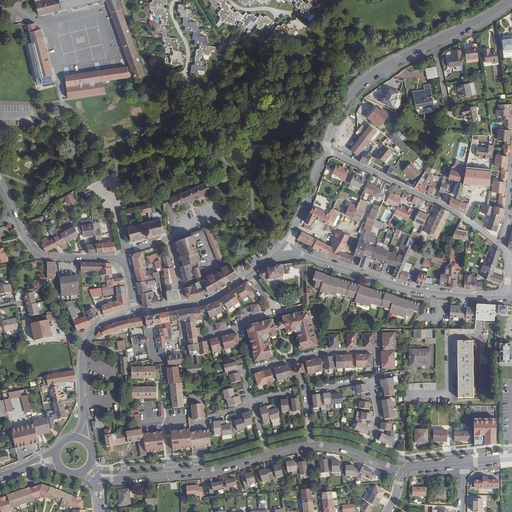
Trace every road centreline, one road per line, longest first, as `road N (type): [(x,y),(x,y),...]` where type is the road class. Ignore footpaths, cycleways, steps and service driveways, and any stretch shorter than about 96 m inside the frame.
road 1 (tertiary): [(510,0),(369,76),(343,103),(325,149)]
road 2 (residential): [(325,149),(457,212),(501,246)]
road 3 (primary): [(479,296),(417,290),(295,251)]
road 4 (secondary): [(97,480),(212,469),(267,453)]
road 5 (residential): [(0,181),(42,255),(120,260)]
road 6 (residential): [(411,395),(448,393),(449,341),(477,335),(479,296)]
road 7 (residential): [(319,388),(370,379),(377,415),(363,454)]
road 8 (primary): [(135,313),(104,321),(84,343),(84,411)]
